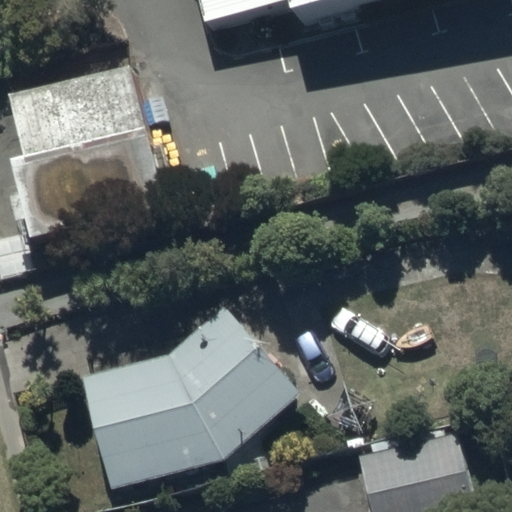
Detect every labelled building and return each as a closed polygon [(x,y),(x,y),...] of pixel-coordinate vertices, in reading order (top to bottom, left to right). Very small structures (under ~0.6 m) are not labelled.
[(96,2),(95,0),(9,0),(15,20),(96,2)] [(511,3),(511,0),(210,0),(222,45),(303,26),(309,52),(511,3)] [(28,219),(32,238),(170,205),(137,65),(11,94),(26,158),(5,163),(18,221),(28,219)] [(114,485),(230,456),(307,390),(232,303),(172,355),(88,376),(114,485)] [(478,511),(459,433),(440,437),(439,430),(368,447),(370,456),(361,458),(374,511),(478,511)]
